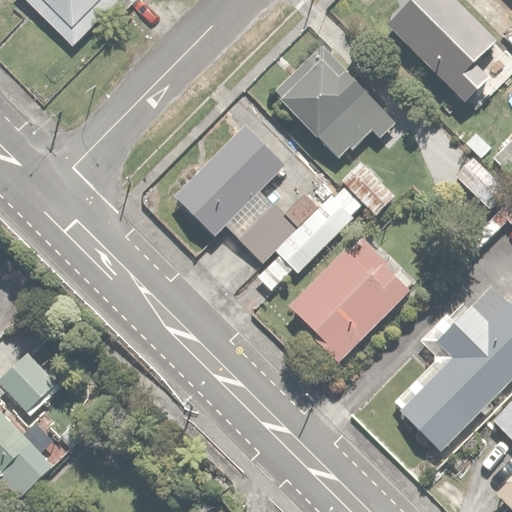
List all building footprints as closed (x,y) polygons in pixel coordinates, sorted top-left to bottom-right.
[(40,0),(78,38),(115,2),(126,13),(139,0),(40,0)] [(472,62),(497,36),(458,0),(405,0),(384,22),(466,100),(488,77),(472,62)] [(381,102),(321,43),(277,89),(342,153),(368,127),(376,135),(394,117),(380,103),(381,102)] [(214,235),(226,223),(264,262),(277,250),(280,253),(256,277),(270,292),(293,269),(300,275),(367,210),(339,181),(314,206),(296,187),(277,206),(261,190),(285,166),(245,124),(174,193),(214,235)] [(511,172),(511,135),(493,155),(511,172)] [(471,152),(453,172),(491,208),(509,188),(471,152)] [(359,159),(341,178),(382,218),(400,199),(359,159)] [(356,229),(288,304),(322,335),(316,341),(339,362),(413,282),(356,229)] [(399,408),(442,452),(511,383),(511,304),(494,286),(437,342),(452,357),(399,408)] [(20,354),(0,374),(0,383),(31,414),(55,389),(20,354)] [(511,401),(496,419),(511,434),(511,401)] [(0,406),(0,475),(24,500),(59,466),(0,406)] [(511,475),(498,491),(511,504),(511,475)]
